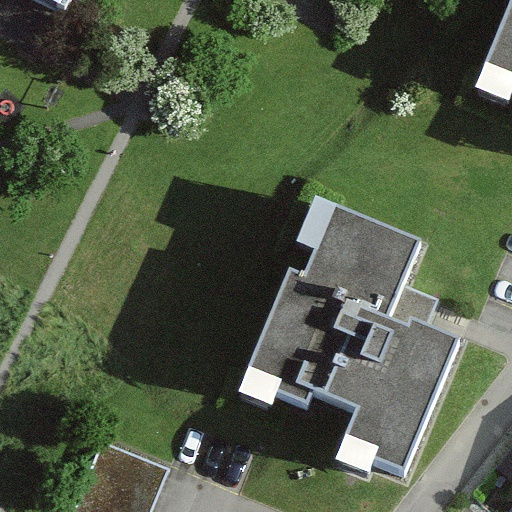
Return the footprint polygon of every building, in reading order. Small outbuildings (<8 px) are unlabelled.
[(0,0),(0,12),(2,13),(8,0),(26,0),(82,27),(95,0),(0,0)] [(511,2),(475,93),(507,106),(511,96),(511,97),(511,2)] [(423,253),(314,209),(296,253),(312,260),(302,285),(289,280),(239,402),(271,415),(275,405),(307,418),(313,402),(359,421),(339,468),(372,481),(376,471),(406,483),(462,347),(412,327),(408,337),(391,330),(423,253)] [(148,511),(166,470),(101,444),(73,511),(148,511)] [(511,480),(511,446),(496,468),(511,480)]
